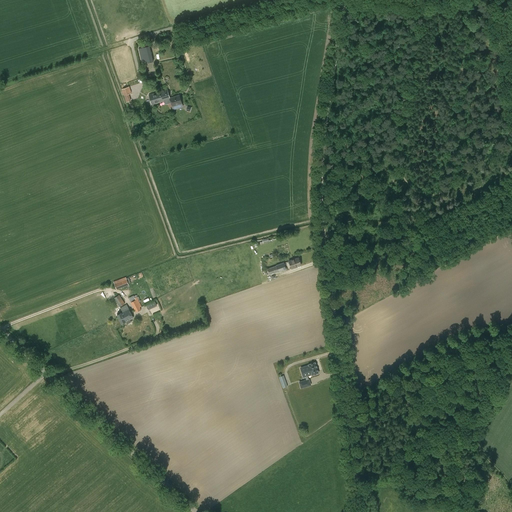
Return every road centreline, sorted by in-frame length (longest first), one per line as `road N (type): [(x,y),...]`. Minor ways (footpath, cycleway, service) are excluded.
road 1 (unclassified): [(359,511),(322,184),(343,0)]
road 2 (track): [(0,80),(266,0)]
road 3 (unclassified): [(195,511),(45,371)]
road 4 (track): [(511,330),(455,335),(345,403)]
